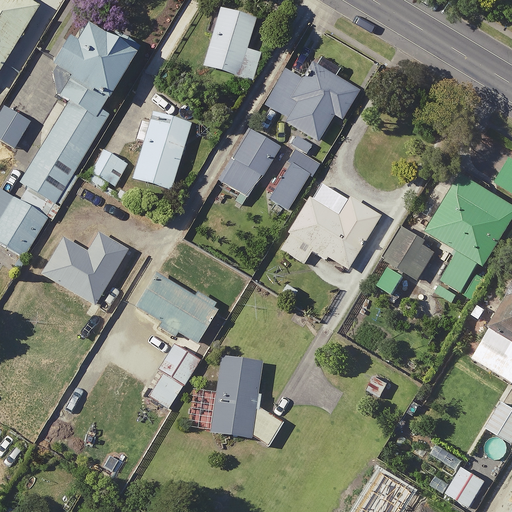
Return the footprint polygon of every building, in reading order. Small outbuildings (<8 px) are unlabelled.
[(0,0),(0,54),(31,4),(26,1),(26,0),(0,0)] [(248,16),(212,4),(193,64),(243,79),(252,50),(239,46),(248,16)] [(123,45),(72,15),(60,37),(53,32),(35,62),(60,77),(50,95),(58,100),(20,167),(13,163),(0,184),(0,245),(17,255),(41,215),(47,218),(67,183),(62,180),(102,111),(89,104),(123,45)] [(349,89),(304,64),(273,118),(309,139),(324,112),(333,117),(349,89)] [(22,121),(0,107),(0,142),(7,147),(22,121)] [(183,122),(145,110),(124,177),(163,189),(183,122)] [(271,146),(243,130),(213,180),(241,197),(271,146)] [(123,162),(96,148),(80,178),(106,192),(123,162)] [(511,159),(503,155),(487,181),(511,195),(511,159)] [(301,174),(283,163),(262,198),(280,209),(301,174)] [(511,203),(511,202),(456,169),(420,230),(450,248),(433,277),(455,291),(472,262),(476,264),(511,203)] [(370,216),(308,180),(269,246),(297,263),(306,249),(340,269),(370,216)] [(431,249),(397,227),(378,256),(412,278),(431,249)] [(120,249),(89,231),(79,249),(55,236),(33,273),(88,304),(120,249)] [(397,274),(381,264),(370,284),(386,293),(397,274)] [(511,267),(463,356),(511,383),(511,267)] [(208,304),(147,271),(128,307),(189,340),(208,304)] [(193,358),(169,342),(137,392),(162,407),(193,358)] [(254,360),(213,353),(205,398),(185,395),(180,426),(270,441),(274,414),(246,410),(254,360)] [(511,438),(511,408),(495,399),(479,426),(509,444),(511,438)] [(479,480),(455,465),(439,491),(463,506),(479,480)]
